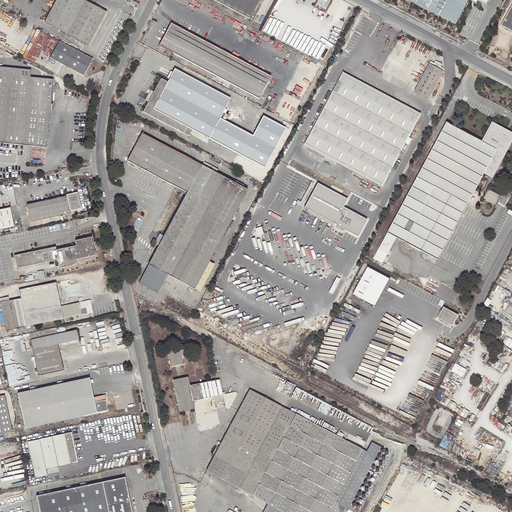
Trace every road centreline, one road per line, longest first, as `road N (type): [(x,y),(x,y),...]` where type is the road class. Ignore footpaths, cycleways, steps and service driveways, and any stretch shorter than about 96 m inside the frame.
road 1 (tertiary): [(173,511),(100,156),(113,79),(153,0)]
road 2 (unclassified): [(358,0),(511,80)]
